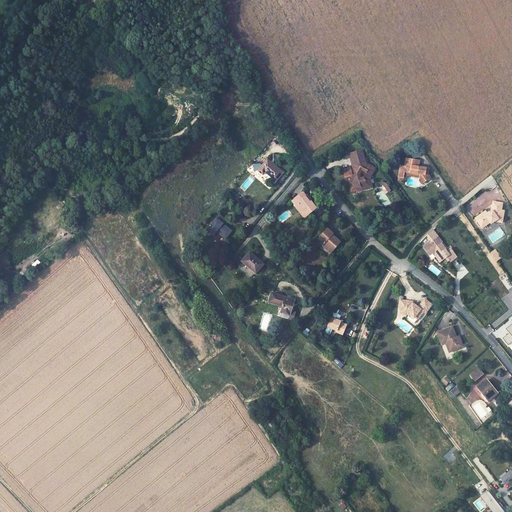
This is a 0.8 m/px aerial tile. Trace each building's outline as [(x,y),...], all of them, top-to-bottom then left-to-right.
[(354,180),(355,187),(365,184),(366,188),(372,187),(369,177),(374,167),(364,161),(361,148),(350,151),(354,165),(352,167),(350,168),(350,166),(342,168),(346,183),(347,182),(354,180)] [(399,165),(397,176),(398,176),(402,177),(403,171),(406,171),(418,173),(419,174),(418,175),(418,176),(418,180),(420,183),(423,181),(429,177),(427,174),(424,173),(425,168),(417,166),(418,160),(407,158),(404,158),(403,166),(399,165)] [(269,161),(259,172),(264,178),(267,174),(277,184),(284,175),(269,161)] [(355,187),(354,180),(347,182),(350,191),(356,189),(355,187)] [(304,192),(292,201),(300,210),(301,209),(306,216),(314,211),(315,212),(317,210),(311,202),(311,203),(308,199),(308,198),(304,192)] [(486,211),(475,218),(481,227),(486,224),(486,225),(490,222),(494,220),(496,222),(499,219),(503,220),(505,211),(502,210),(503,203),(495,202),(493,211),(490,213),(489,212),(488,213),(486,211)] [(220,216),(207,231),(213,237),(217,233),(225,240),(233,232),(224,225),(222,223),(224,219),(220,216)] [(327,228),(319,237),(324,243),(323,244),(332,252),(341,241),(327,228)] [(436,245),(441,242),(442,241),(438,236),(432,241),(424,247),(429,254),(432,252),(435,249),(438,247),(436,245)] [(438,247),(435,249),(438,254),(437,255),(441,260),(445,257),(447,260),(449,259),(455,254),(450,247),(447,250),(441,242),(436,245),(438,247)] [(435,249),(432,252),(439,262),(441,260),(437,255),(438,254),(435,249)] [(249,253),(241,262),(254,274),(263,265),(249,253)] [(428,268),(438,276),(441,271),(432,264),(428,268)] [(271,294),(268,304),(281,308),(279,314),(290,317),(294,301),(271,294)] [(413,306),(400,304),(400,311),(403,312),(402,316),(409,316),(411,317),(414,320),(416,322),(424,314),(425,315),(430,307),(423,302),(416,311),(413,309),(413,306)] [(330,328),(335,330),(334,332),(341,335),(345,325),(339,322),(339,321),(329,317),(326,323),(331,325),(330,328)] [(511,324),(506,329),(509,333),(503,338),(508,345),(511,342),(511,324)] [(437,331),(442,344),(445,343),(448,342),(451,351),(457,349),(457,346),(463,344),(461,337),(458,338),(457,336),(453,325),(437,331)] [(341,368),(344,364),(336,357),(333,361),(341,368)] [(475,382),(484,374),(478,367),(469,375),(475,382)] [(485,379),(478,387),(481,390),(489,399),(497,392),(489,383),(485,379)] [(453,397),(459,393),(455,388),(450,392),(453,397)] [(511,474),(509,471),(505,474),(504,472),(498,477),(503,484),(506,482),(507,483),(510,487),(511,484),(511,474)] [(502,511),(487,492),(484,494),(487,498),(484,501),(492,511),(502,511)]
